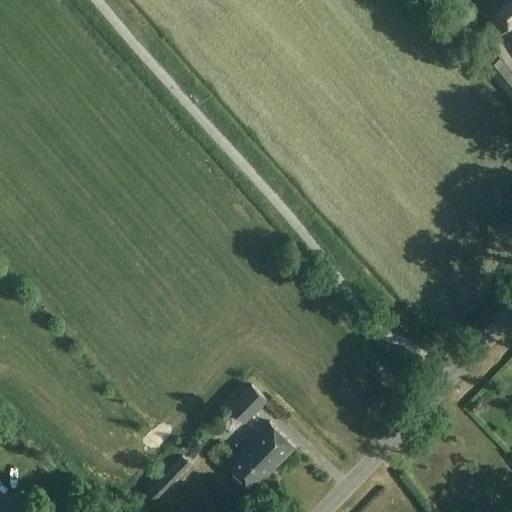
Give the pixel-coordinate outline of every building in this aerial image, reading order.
[(499,35),(511,23),(511,0),(484,0),(476,7),(499,35)] [(487,69),(511,99),(511,71),(501,58),(487,69)] [(252,383),(229,407),(246,423),(268,398),(252,383)] [(273,469),(295,446),(270,421),(240,451),(243,454),(230,467),(251,487),(270,467),(273,469)] [(182,455),(149,490),(158,498),(191,463),(182,455)] [(170,502),(201,467),(194,461),(163,496),(170,502)]
